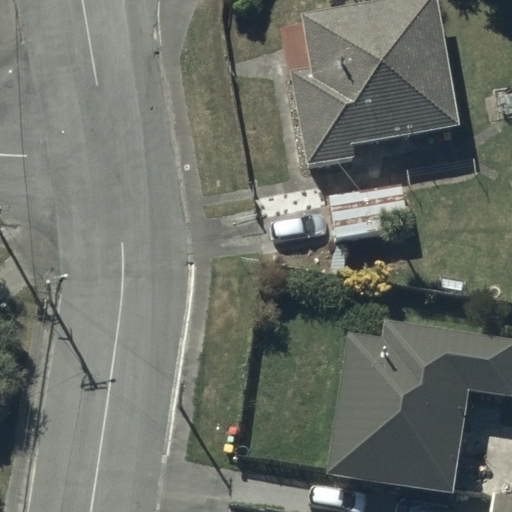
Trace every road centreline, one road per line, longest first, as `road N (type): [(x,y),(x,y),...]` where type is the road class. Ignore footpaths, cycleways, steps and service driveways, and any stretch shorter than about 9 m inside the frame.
road 1 (residential): [(114,170),(121,284),(93,511)]
road 2 (residential): [(82,0),(114,170)]
